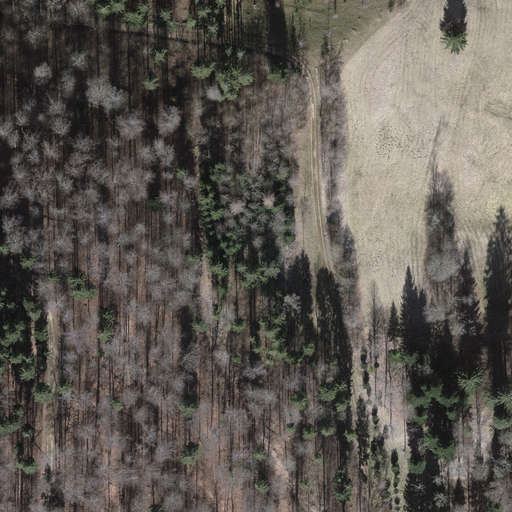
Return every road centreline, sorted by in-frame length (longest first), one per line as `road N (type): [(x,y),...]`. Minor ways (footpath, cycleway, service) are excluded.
road 1 (track): [(374,511),(322,256),(315,85),(297,59),(0,3)]
road 2 (track): [(308,511),(261,438),(209,323),(195,160),(182,141),(91,102),(0,77)]
road 3 (track): [(0,267),(40,293),(54,330),(44,511)]
